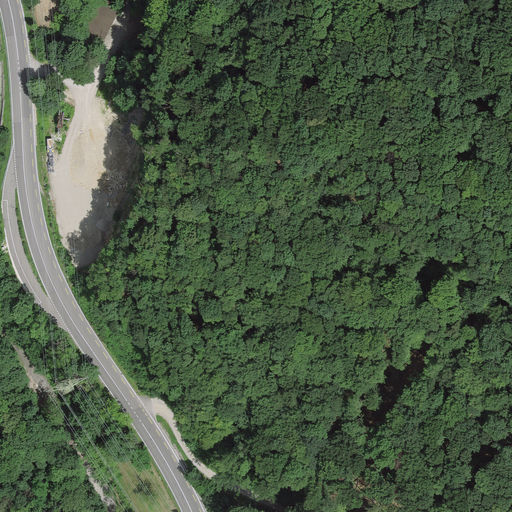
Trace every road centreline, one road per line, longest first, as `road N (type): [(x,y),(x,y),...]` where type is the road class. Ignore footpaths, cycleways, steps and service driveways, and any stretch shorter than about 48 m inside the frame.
road 1 (primary): [(50,282),(28,217),(7,0)]
road 2 (primary): [(50,282),(191,511)]
road 3 (residential): [(112,511),(87,452),(0,313)]
road 4 (track): [(136,415),(158,405),(211,474),(285,511)]
